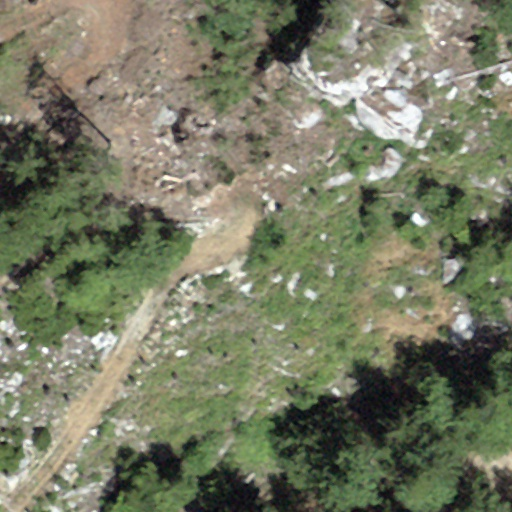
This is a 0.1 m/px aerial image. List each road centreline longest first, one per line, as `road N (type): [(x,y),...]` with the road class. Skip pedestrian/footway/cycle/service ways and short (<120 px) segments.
road 1 (track): [(0,273),(41,241),(234,200),(243,216),(166,279),(0,503)]
road 2 (track): [(0,43),(51,9),(107,16),(101,60),(0,172)]
road 3 (track): [(332,511),(497,453),(511,471)]
